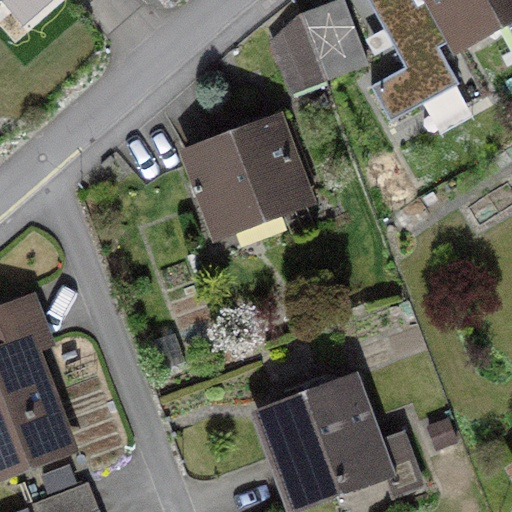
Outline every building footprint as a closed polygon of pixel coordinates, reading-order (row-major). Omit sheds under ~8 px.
[(0,0),(0,12),(15,0),(0,0)] [(380,0),(364,0),(345,8),(370,71),(402,58),(380,0)] [(511,0),(422,0),(456,61),(511,30),(511,0)] [(345,8),(303,24),(328,89),(331,98),(374,81),(370,71),(345,8)] [(328,89),(303,24),(271,47),(296,103),(328,89)] [(285,117),(182,154),(216,244),(319,207),(285,117)] [(41,342),(0,355),(0,481),(80,455),(41,342)] [(357,381),(254,421),(290,511),(322,511),(397,483),(357,381)] [(94,511),(86,490),(36,510),(36,511),(94,511)]
